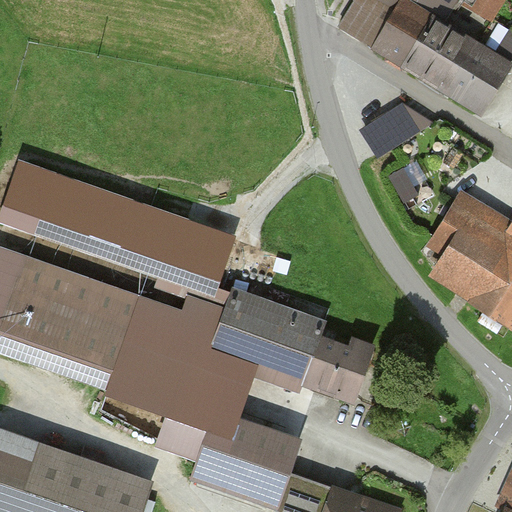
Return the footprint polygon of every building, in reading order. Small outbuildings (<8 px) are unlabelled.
[(508,0),(359,0),(343,25),(483,116),(511,70),(511,60),(447,18),(457,3),(492,26),(508,0)] [(511,27),(502,21),(488,44),(509,57),(511,52),(511,27)] [(433,123),(400,107),(361,133),(379,159),(433,123)] [(228,238),(59,179),(39,236),(164,280),(160,292),(225,315),(232,295),(211,288),(228,238)] [(444,256),(431,276),(511,326),(511,221),(463,190),(428,245),(444,256)] [(141,298),(0,246),(0,329),(5,332),(0,346),(0,351),(109,389),(141,298)] [(141,298),(109,389),(107,395),(170,416),(161,442),(203,457),(217,417),(226,420),(247,361),(304,381),(319,341),(324,330),(232,295),(221,326),(141,298)] [(351,353),(319,341),(304,381),(352,399),(371,347),(355,341),(351,353)] [(297,444),(226,420),(217,417),(203,457),(197,475),(277,502),(297,444)] [(139,511),(145,493),(0,445),(0,511),(139,511)] [(297,511),(399,511),(293,476),(282,507),(297,511)]
